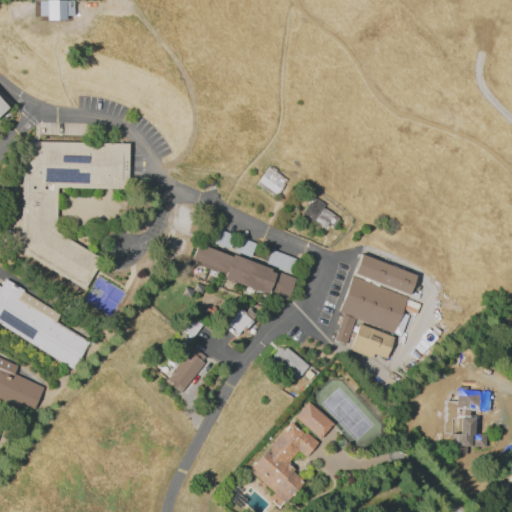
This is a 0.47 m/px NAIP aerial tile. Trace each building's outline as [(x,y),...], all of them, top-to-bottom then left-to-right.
[(37,0),(38,18),(72,17),(71,0),(37,0)] [(18,249),(20,186),(22,140),(127,142),(126,186),(108,186),(55,186),(55,188),(55,226),(55,229),(100,258),(82,287),(18,249)] [(286,178),(267,166),(255,185),(274,197),(286,178)] [(301,213),(330,230),(337,217),(322,208),(325,204),(311,196),(301,213)] [(294,276),(195,244),(189,262),(224,273),(222,279),(286,299),(294,276)] [(359,252),(415,273),(407,292),(352,271),(359,252)] [(351,275),(337,311),(342,312),(354,317),(392,332),(406,296),(351,275)] [(0,284),(4,279),(59,313),(55,320),(89,341),(72,368),(0,323),(0,284)] [(253,316),(237,305),(222,325),(237,337),(253,316)] [(344,342),(354,317),(342,312),(332,338),(344,342)] [(358,322),(392,335),(384,357),(372,352),(370,357),(347,348),(358,322)] [(295,379),(306,365),(280,344),(269,357),(295,379)] [(205,358),(189,345),(162,379),(178,392),(205,358)] [(0,356),(16,364),(13,371),(42,385),(30,412),(0,398),(0,356)] [(488,391),(465,390),(465,386),(453,386),(451,453),(459,453),(459,446),(483,447),(484,434),(477,434),(478,411),(488,411),(488,391)] [(293,416),(317,438),(331,424),(307,401),(293,416)] [(303,479),(285,464),(296,450),(304,456),(315,442),(289,421),(247,471),(285,502),(303,479)]
